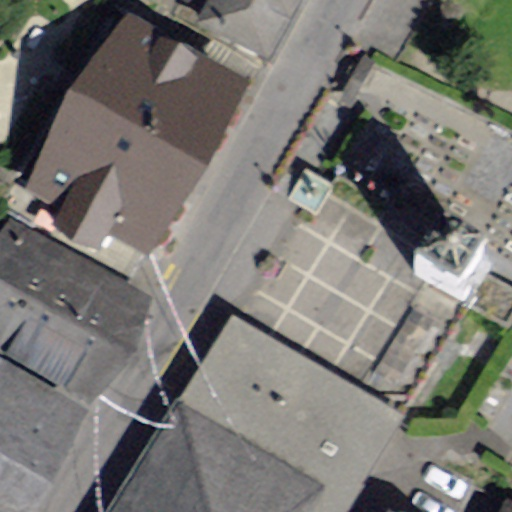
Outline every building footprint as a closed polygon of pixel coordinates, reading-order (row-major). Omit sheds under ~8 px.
[(172,0),(172,1),(286,62),(319,0),(172,0)] [(253,106),(125,35),(26,211),(70,236),(65,246),(114,273),(122,258),(157,278),(253,106)] [(166,314),(11,227),(0,246),(0,361),(106,420),(166,314)] [(489,260),(440,233),(417,275),(465,302),(489,260)] [(292,356),(233,322),(119,511),(338,511),(395,418),(365,400),(292,356)] [(40,511),(92,425),(0,370),(0,511),(40,511)]
